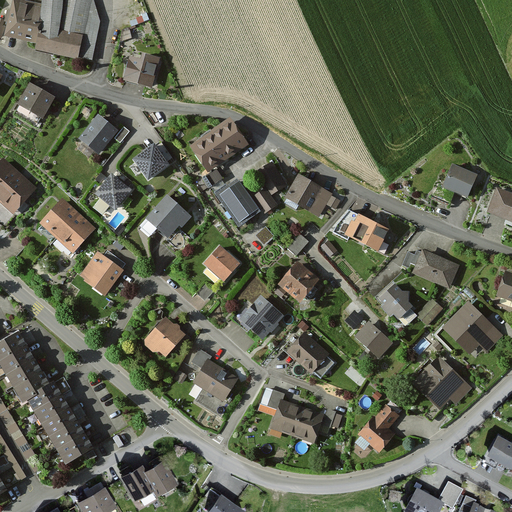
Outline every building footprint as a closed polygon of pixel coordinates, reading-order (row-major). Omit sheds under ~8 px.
[(44,0),(44,4),(22,0),(12,0),(5,35),(39,41),(37,49),(80,57),(93,0),(44,0)] [(163,58),(145,53),(143,59),(132,56),(126,80),(154,88),(163,58)] [(59,98),(31,83),(18,108),(46,122),(59,98)] [(119,131),(99,116),(80,140),(101,155),(119,131)] [(250,145),(233,119),(194,144),(212,171),(250,145)] [(129,133),(124,129),(116,140),(120,144),(129,133)] [(172,163),(157,142),(136,157),(152,178),(172,163)] [(36,188),(2,160),(0,162),(0,201),(5,206),(14,214),(36,188)] [(254,195),(243,178),(221,193),(241,223),(263,208),(266,213),(280,204),(274,195),(288,186),(273,162),(255,173),(265,188),(254,195)] [(473,175),(446,164),(437,187),(463,198),(473,175)] [(135,189),(114,173),(98,195),(119,211),(135,189)] [(326,190),(300,175),(287,198),(313,212),(326,190)] [(511,195),(492,187),(483,212),(511,223),(511,195)] [(193,215),(170,193),(147,217),(171,239),(193,215)] [(96,228),(63,200),(42,225),(48,230),(66,245),(75,252),(96,228)] [(387,229),(355,213),(344,235),(375,251),(387,229)] [(301,221),(292,215),(288,222),(296,228),(301,221)] [(255,233),(264,243),(275,234),(267,224),(255,233)] [(308,242),(300,236),(290,249),(298,255),(308,242)] [(337,251),(329,241),(322,247),(330,256),(337,251)] [(243,263),(221,245),(207,263),(229,280),(243,263)] [(458,267),(418,250),(409,272),(449,289),(458,267)] [(125,271),(99,252),(82,276),(107,294),(125,271)] [(322,277),(300,260),(281,284),(303,301),(322,277)] [(511,276),(500,273),(494,296),(511,301),(511,276)] [(406,297),(389,282),(373,298),(395,320),(409,306),(403,300),(406,297)] [(199,291),(206,298),(213,291),(205,284),(199,291)] [(287,292),(279,286),(276,291),(283,297),(287,292)] [(243,316),(265,336),(285,315),(262,295),(243,316)] [(440,307),(429,298),(413,317),(424,326),(440,307)] [(501,334),(466,301),(439,327),(467,354),(476,345),(483,352),(501,334)] [(187,333),(167,315),(146,340),(165,358),(187,333)] [(390,343),(366,320),(351,336),(375,359),(390,343)] [(289,347),(315,372),(332,354),(307,331),(311,328),(303,321),(299,326),(304,331),(289,347)] [(50,381),(21,330),(0,341),(0,360),(23,402),(30,399),(65,462),(96,445),(58,377),(50,381)] [(241,378),(211,360),(213,355),(201,348),(192,363),(203,370),(194,385),(202,390),(194,402),(221,418),(231,403),(227,401),(241,378)] [(470,388),(436,355),(409,383),(439,410),(449,400),(454,405),(470,388)] [(291,401),(285,399),(287,393),(267,386),(258,411),(275,417),(272,427),(317,443),(320,433),(327,435),(337,410),(320,404),(317,411),(311,408),(291,401)] [(0,414),(11,436),(20,431),(0,394),(0,414)] [(396,416),(383,406),(373,418),(369,415),(354,433),(375,451),(391,434),(385,429),(396,416)] [(511,454),(511,442),(494,431),(482,451),(506,465),(511,454)] [(147,469),(143,463),(133,470),(123,476),(138,500),(155,489),(159,496),(180,483),(164,458),(156,463),(147,469)] [(0,494),(11,489),(0,470),(0,494)] [(463,491),(448,483),(439,500),(417,489),(404,511),(440,511),(445,505),(453,509),(463,491)] [(107,511),(118,505),(106,485),(78,502),(84,511),(107,511)] [(247,511),(248,511),(222,493),(208,511),(247,511)] [(458,511),(495,511),(475,504),(476,500),(465,496),(458,511)]
